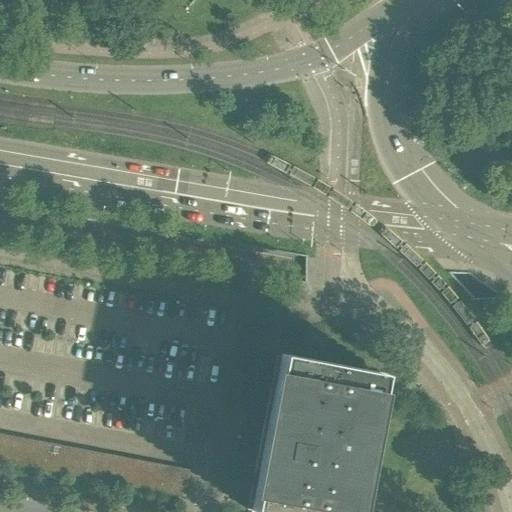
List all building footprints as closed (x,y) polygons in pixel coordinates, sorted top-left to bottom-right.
[(358,511),(385,377),(276,355),(246,509),(261,511),(358,511)] [(0,462),(11,464),(16,436),(6,434),(0,462)] [(11,464),(22,466),(27,439),(16,436),(11,464)] [(22,466),(33,468),(38,441),(27,439),(22,466)] [(33,468),(44,470),(49,443),(38,441),(33,468)] [(44,470),(55,472),(60,445),(49,443),(44,470)] [(55,472),(65,474),(71,447),(60,445),(55,472)] [(65,474),(76,476),(81,449),(71,447),(65,474)] [(76,476),(87,478),(92,451),(81,449),(76,476)] [(87,478),(98,480),(103,453),(92,451),(87,478)] [(98,480),(109,483),(114,455),(103,453),(98,480)] [(109,483),(120,485),(125,457),(114,455),(109,483)] [(120,485),(130,487),(136,459),(125,457),(120,485)] [(130,487),(141,489),(147,461),(136,459),(130,487)] [(141,489),(152,491),(157,463),(147,461),(141,489)] [(152,491),(163,493),(168,465),(157,463),(152,491)] [(163,493),(174,495),(179,468),(168,465),(163,493)] [(179,468),(174,495),(185,497),(190,470),(179,468)]
